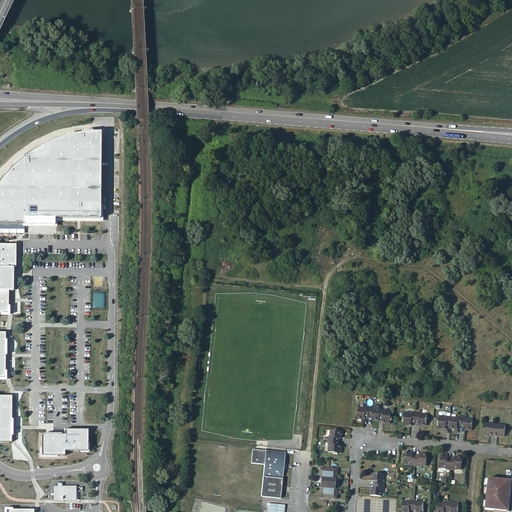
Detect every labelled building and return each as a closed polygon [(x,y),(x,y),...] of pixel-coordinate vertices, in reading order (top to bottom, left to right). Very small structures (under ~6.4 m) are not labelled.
[(100,219),(100,132),(88,133),(80,134),(65,137),(52,141),(31,152),(21,159),(11,169),(6,174),(0,180),(0,224),(24,225),(54,225),(54,219),(100,219)] [(0,233),(24,234),(24,225),(0,224),(0,233)] [(0,313),(8,314),(8,291),(12,291),(12,268),(16,268),(16,245),(0,244),(0,313)] [(0,442),(11,442),(12,396),(0,396),(0,442)] [(374,409),(374,408),(365,407),(364,408),(358,408),(357,419),(364,419),(365,417),(365,415),(368,415),(372,415),(371,420),(379,421),(379,419),(382,419),(382,423),(390,424),(390,421),(391,421),(392,417),(390,417),(391,411),(374,409)] [(411,426),(412,422),(415,422),(415,420),(419,421),(418,425),(426,426),(427,415),(421,414),(421,413),(416,412),(416,414),(405,413),(404,418),(403,418),(402,422),(404,422),(403,425),(411,426)] [(457,418),(439,416),(439,422),(437,422),(437,425),(438,425),(438,429),(446,429),(446,426),(449,426),(449,428),(457,429),(457,425),(460,425),(464,425),(464,428),(463,430),(471,431),(472,420),(466,419),(466,417),(457,416),(457,418)] [(494,424),(483,423),(482,434),(493,435),(504,436),(505,425),(494,424)] [(41,435),(41,456),(64,456),(64,451),(87,451),(88,430),(64,430),(64,435),(57,435),(51,435),(41,435)] [(341,431),(330,430),(330,436),(328,436),(328,441),(329,441),(328,452),(334,453),(334,454),(337,454),(337,453),(341,454),(342,446),(338,445),(338,442),(336,441),(336,438),(339,438),(341,438),(341,431)] [(282,466),(282,463),(284,462),(284,453),(252,450),(251,463),(264,464),(260,496),(280,498),(283,467),(282,466)] [(413,453),(405,452),(404,464),(411,465),(411,466),(419,466),(419,465),(426,466),(427,454),(420,453),(419,455),(419,457),(412,456),(413,455),(413,453)] [(440,455),(439,467),(446,468),(446,469),(454,470),(454,469),(461,470),(462,457),(455,456),(454,459),(454,460),(447,460),(447,458),(448,456),(440,455)] [(337,469),(320,468),(319,478),(322,478),(320,497),(337,499),(338,489),(335,489),(337,469)] [(383,474),(372,473),(371,481),(373,481),(376,481),(376,485),(375,488),(371,488),(370,495),(381,496),(382,490),(383,490),(384,481),(383,481),(383,474)] [(511,480),(489,478),(486,508),(494,509),(501,510),(509,510),(511,480)] [(54,499),(76,499),(76,487),(62,487),(62,485),(57,485),(57,487),(54,486),(54,499)] [(423,511),(423,502),(417,502),(417,500),(408,500),(408,502),(402,501),(401,511),(408,511),(409,510),(409,508),(412,508),(416,508),(416,510),(415,511),(423,511)] [(443,503),(436,503),(436,511),(443,511),(444,511),(444,510),(447,510),(450,510),(450,511),(457,511),(458,504),(452,504),(452,502),(443,502),(443,503)]
